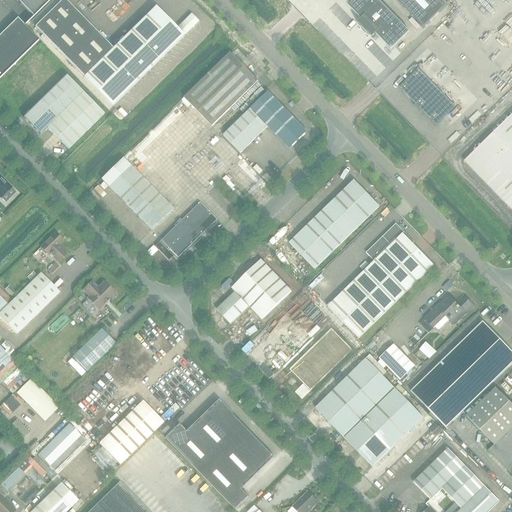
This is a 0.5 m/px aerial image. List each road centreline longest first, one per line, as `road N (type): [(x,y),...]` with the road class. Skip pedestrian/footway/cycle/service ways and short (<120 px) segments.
road 1 (residential): [(371,511),(170,303)]
road 2 (residential): [(170,303),(350,133)]
road 3 (residential): [(170,303),(0,129)]
road 4 (residential): [(504,289),(350,133)]
road 5 (residential): [(350,133),(219,0)]
